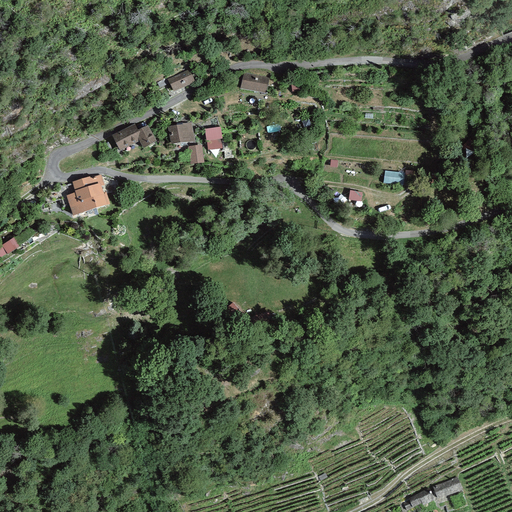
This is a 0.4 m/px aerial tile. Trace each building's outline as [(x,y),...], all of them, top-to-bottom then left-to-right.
[(189,69),(167,80),(174,93),(195,83),(189,69)] [(269,78),(244,73),(241,89),(266,94),(269,78)] [(182,126),(168,128),(171,147),(195,143),(191,123),(182,125),(182,126)] [(134,126),(112,138),(121,153),(139,143),(144,151),(157,144),(147,127),(137,132),(134,126)] [(220,129),(205,131),(207,152),(223,150),(220,129)] [(202,145),(188,147),(190,166),(204,165),(202,145)] [(385,184),(410,185),(410,172),(386,171),(385,184)] [(75,194),(66,197),(73,217),(109,205),(106,194),(103,195),(100,187),(104,186),(101,175),(91,179),(90,177),(72,183),(75,194)] [(350,200),(363,201),(364,191),(351,190),(350,200)] [(23,232),(16,239),(23,246),(30,239),(23,232)] [(0,261),(21,247),(13,235),(0,244),(0,261)] [(457,478),(434,488),(440,503),(463,494),(457,478)] [(429,489),(408,499),(413,508),(421,504),(424,508),(436,502),(429,489)]
